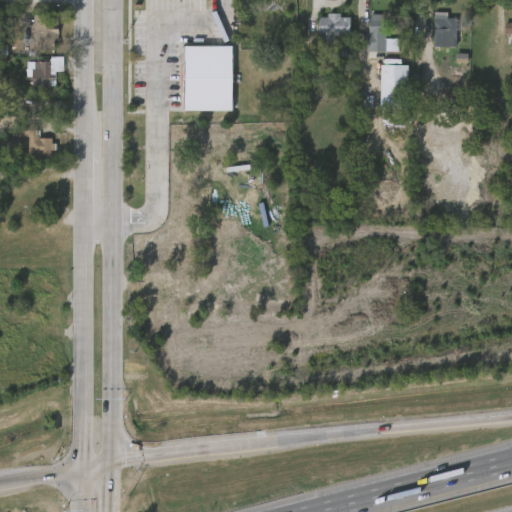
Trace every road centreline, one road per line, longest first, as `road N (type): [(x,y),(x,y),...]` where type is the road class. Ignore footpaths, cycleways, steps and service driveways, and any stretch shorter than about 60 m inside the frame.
road 1 (secondary): [(106,511),(117,0)]
road 2 (motorway): [(511,416),(108,462)]
road 3 (secondary): [(85,220),(84,467)]
road 4 (motorway): [(511,460),(310,511)]
road 5 (secondary): [(88,0),(86,153)]
